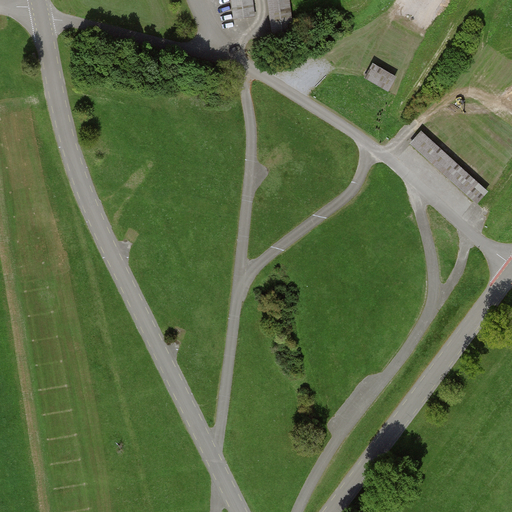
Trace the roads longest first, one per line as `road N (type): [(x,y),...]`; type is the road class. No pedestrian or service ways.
road 1 (unclassified): [(240,511),(94,221),(70,154),(38,0)]
road 2 (unclassified): [(511,263),(371,144),(236,59),(195,0)]
road 3 (unclassified): [(332,511),(511,271)]
